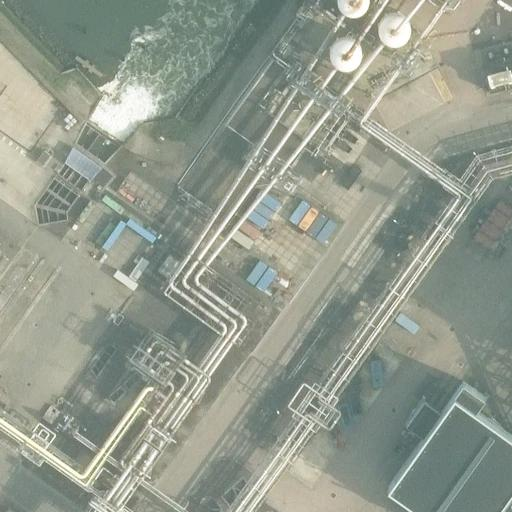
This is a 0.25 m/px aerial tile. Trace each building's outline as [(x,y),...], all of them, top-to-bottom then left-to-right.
[(365,4),(366,0),(336,0),(337,2),(339,7),(342,11),(347,14),(353,14),(358,12),(362,9),(365,4)] [(407,32),(408,26),(407,21),(404,17),(400,14),(395,12),(389,13),(385,15),(381,19),(379,24),(379,29),(381,34),(385,38),(390,41),(395,41),(400,40),(404,36),(407,32)] [(360,58),(361,54),(360,49),(358,44),(354,41),(349,40),(344,40),(339,43),(336,46),(334,51),(334,56),(336,61),(339,64),(344,67),(349,67),(354,66),(358,63),(360,58)] [(489,90),(511,84),(511,59),(483,67),(489,90)] [(494,511),(511,487),(511,435),(454,395),(388,486),(426,511),(494,511)] [(408,425),(425,435),(441,409),(424,399),(408,425)]
